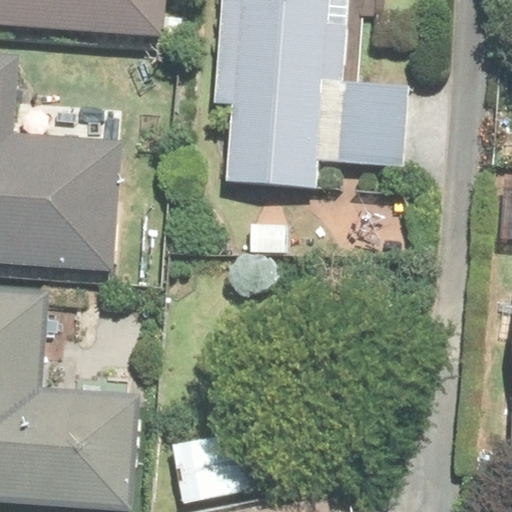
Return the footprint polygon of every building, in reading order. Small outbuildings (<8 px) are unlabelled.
[(0,0),(0,69),(106,76),(110,0),(0,0)] [(314,10),(165,5),(157,232),(307,236),(314,10)] [(8,70),(0,69),(0,295),(94,301),(103,144),(6,138),(8,70)] [(511,323),(457,320),(445,504),(511,509),(511,323)] [(75,511),(80,432),(0,427),(0,363),(1,332),(0,331),(0,511),(75,511)] [(255,498),(250,442),(179,448),(185,505),(255,498)]
